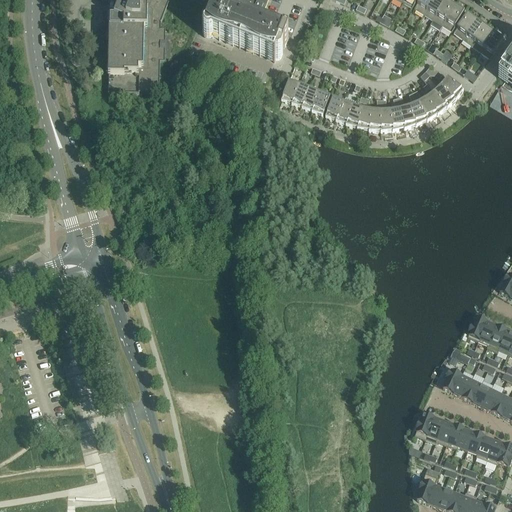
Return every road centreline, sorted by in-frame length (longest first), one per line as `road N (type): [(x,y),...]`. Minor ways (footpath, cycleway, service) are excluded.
road 1 (tertiary): [(84,263),(129,413),(170,511)]
road 2 (tertiary): [(172,511),(104,258)]
road 3 (tertiary): [(104,258),(44,99)]
road 4 (tertiary): [(44,99),(84,263)]
road 5 (residential): [(428,62),(474,96),(511,45)]
